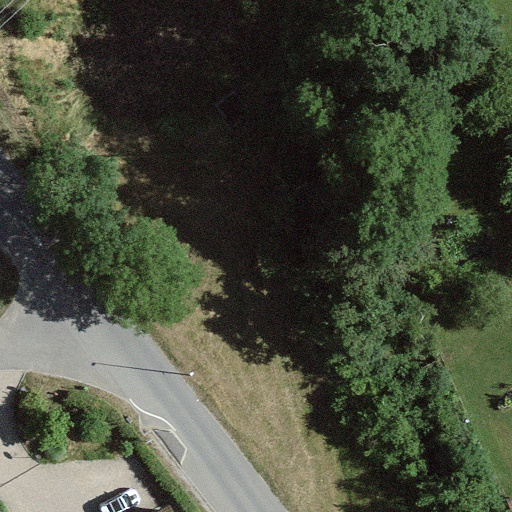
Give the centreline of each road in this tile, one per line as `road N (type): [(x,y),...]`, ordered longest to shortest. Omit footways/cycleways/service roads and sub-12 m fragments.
road 1 (tertiary): [(257,511),(112,327)]
road 2 (tertiary): [(112,327),(0,191)]
